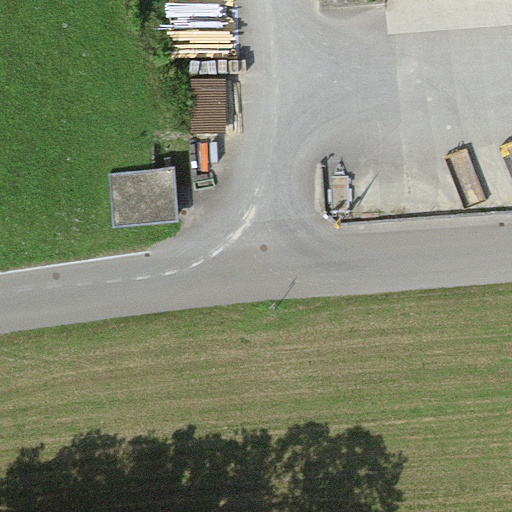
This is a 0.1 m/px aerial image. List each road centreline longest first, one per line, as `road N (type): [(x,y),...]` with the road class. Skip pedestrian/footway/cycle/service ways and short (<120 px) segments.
road 1 (tertiary): [(511,259),(108,300),(0,321)]
road 2 (unknown): [(303,279),(290,139),(298,108),(323,84),(422,60),(511,56)]
